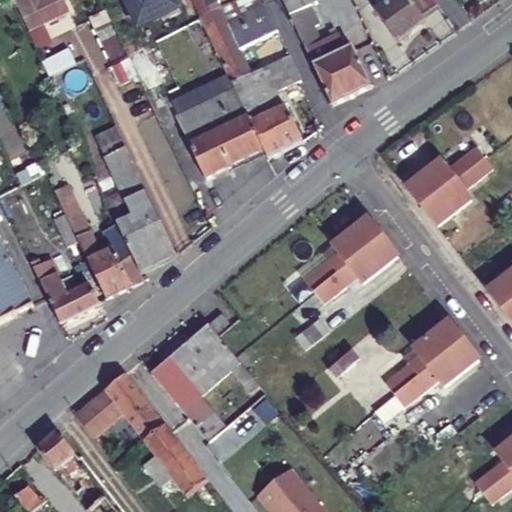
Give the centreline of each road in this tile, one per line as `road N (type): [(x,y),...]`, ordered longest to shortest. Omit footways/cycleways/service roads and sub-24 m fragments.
road 1 (secondary): [(0,446),(347,151)]
road 2 (residential): [(347,151),(511,359)]
road 3 (unknown): [(112,348),(246,511)]
road 4 (secondary): [(347,151),(511,27)]
